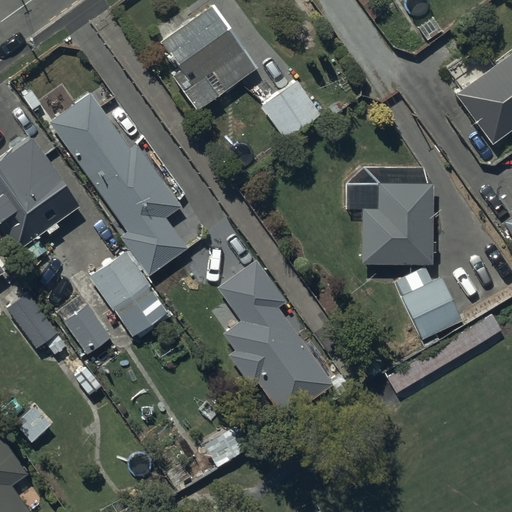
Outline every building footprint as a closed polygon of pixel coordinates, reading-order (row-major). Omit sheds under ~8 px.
[(210,3),(156,42),(175,72),(167,77),(192,111),(255,67),(210,3)] [(511,49),(451,95),(489,146),(511,127),(511,49)] [(293,79),(256,106),(281,141),(318,115),(293,79)] [(124,233),(117,237),(145,276),(184,248),(163,218),(180,207),(132,140),(125,145),(88,93),(46,122),(124,233)] [(0,155),(0,234),(12,250),(73,203),(23,137),(0,155)] [(374,209),(357,209),(356,265),(428,265),(428,184),(374,184),(374,209)] [(511,214),(499,222),(511,243),(511,214)] [(123,250),(85,277),(109,311),(105,313),(119,335),(124,332),(128,337),(165,312),(123,250)] [(213,288),(236,321),(218,334),(230,351),(224,354),(247,387),(253,383),(280,420),(330,385),(274,309),(283,302),(252,259),(213,288)] [(440,274),(429,280),(422,266),(391,281),(398,296),(397,297),(422,348),(439,340),(436,334),(463,321),(440,274)] [(76,295),(52,312),(83,355),(108,336),(76,295)] [(492,312),(384,377),(393,392),(501,327),(492,312)] [(20,331),(33,348),(41,341),(52,355),(67,344),(43,313),(20,331)] [(0,441),(0,511),(26,511),(7,485),(23,474),(0,441)]
